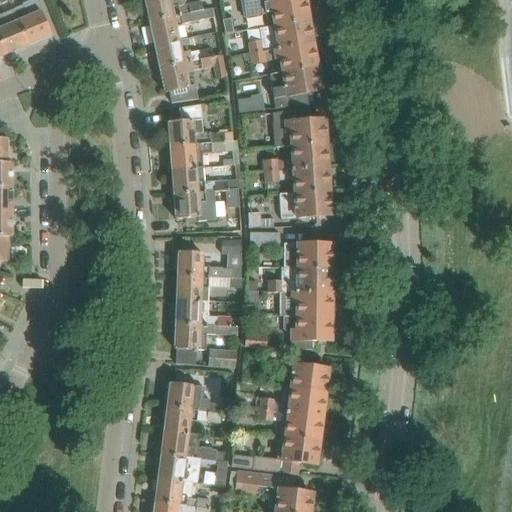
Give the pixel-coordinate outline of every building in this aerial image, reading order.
[(50,36),(34,0),(32,0),(21,5),(22,6),(13,10),(28,45),(50,36)] [(143,0),(149,22),(202,11),(200,2),(184,6),(183,0),(143,0)] [(240,0),(243,17),(266,14),(271,13),(273,28),(308,22),(304,0),(283,0),(282,0),(240,0)] [(0,40),(6,55),(28,45),(13,10),(0,15),(0,40)] [(149,22),(154,46),(178,41),(175,27),(204,20),(202,11),(149,22)] [(231,21),(221,21),(224,36),(232,34),(231,21)] [(271,51),(312,45),(308,22),(273,28),(275,41),(245,46),(247,55),(263,53),(271,51)] [(159,69),(189,63),(199,61),(199,56),(198,53),(187,55),(187,52),(180,53),(178,41),(154,46),(159,69)] [(281,74),(316,68),(312,45),(271,51),(272,61),(279,60),(281,74)] [(219,46),(197,51),(199,56),(199,61),(221,56),(219,46)] [(264,62),(263,53),(247,55),(249,65),(264,62)] [(215,81),(226,79),(221,57),(200,62),(201,70),(212,68),(215,81)] [(189,63),(159,69),(164,94),(168,93),(171,104),(197,100),(194,87),(188,89),(185,74),(191,72),(189,63)] [(281,74),(268,76),(271,103),(274,103),(274,110),(308,106),(306,94),(320,92),(318,81),(321,80),(319,69),(316,69),(316,68),(281,74)] [(238,114),(252,112),(250,100),(237,101),(238,114)] [(169,147),(231,142),(230,133),(209,135),(209,133),(203,134),(200,106),(178,109),(179,122),(167,123),(169,147)] [(325,145),(323,120),(309,121),(309,110),(272,114),(275,149),(291,148),(325,145)] [(231,142),(169,147),(171,171),(202,169),(201,158),(211,157),(211,154),(231,153),(233,166),(238,166),(236,145),(236,142),(231,142)] [(327,169),(325,145),(291,148),(292,161),(286,161),(286,163),(287,172),(327,169)] [(277,162),(262,163),(263,173),(277,173),(277,164),(277,162)] [(0,188),(11,188),(10,164),(6,163),(0,163),(0,188)] [(202,169),(171,171),(173,195),(204,192),(202,169)] [(290,195),(294,195),(328,193),(327,169),(287,172),(288,183),(289,183),(290,195)] [(277,173),(263,173),(264,185),(278,184),(278,182),(277,173)] [(0,213),(11,213),(11,188),(0,188),(0,213)] [(241,199),(240,190),(212,192),(212,198),(216,201),(241,199)] [(214,202),(205,202),(204,192),(173,195),(175,220),(198,218),(198,221),(215,220),(214,202)] [(330,216),(328,193),(294,195),(290,195),(279,196),(281,220),(316,217),(330,216)] [(260,228),(260,212),(248,212),(248,229),(252,229),(252,228),(260,228)] [(0,237),(6,238),(7,238),(11,238),(11,213),(0,213),(0,237)] [(279,234),(249,234),(249,248),(279,248),(279,234)] [(222,254),(242,254),(242,240),(222,240),(222,254)] [(282,267),(282,269),(331,269),(331,245),(283,244),(283,267),(282,267)] [(178,253),(177,277),(207,278),(229,279),(233,279),(233,269),(201,268),(201,254),(178,253)] [(331,293),(331,269),(282,269),(282,281),(268,280),(268,292),(280,293),(331,293)] [(177,277),(176,301),(207,302),(207,287),(207,278),(177,277)] [(229,279),(229,287),(232,288),(245,288),(245,279),(242,279),(233,279),(229,279)] [(246,280),(246,291),(257,291),(257,280),(246,280)] [(280,317),(284,317),(330,317),(331,293),(280,293),(280,317)] [(246,309),(257,309),(257,295),(246,295),(246,309)] [(176,301),(175,325),(230,327),(230,316),(206,315),(207,302),(176,301)] [(290,350),(312,351),(312,342),(330,342),(330,317),(284,317),(284,332),(290,332),(290,350)] [(175,325),(174,350),(176,350),(196,351),(198,351),(198,348),(205,348),(205,334),(229,335),(230,327),(175,325)] [(266,335),(246,334),(245,347),(265,349),(266,335)] [(210,349),(208,367),(234,369),(235,352),(210,349)] [(278,374),(277,389),(285,390),(324,394),(327,370),(288,365),(287,375),(278,374)] [(204,388),(169,384),(166,408),(198,412),(208,413),(221,415),(222,404),(209,403),(210,401),(202,400),(204,388)] [(283,403),(282,413),(321,418),(324,394),(285,390),(283,403)] [(260,401),(259,410),(273,412),(274,402),(260,401)] [(198,412),(166,408),(163,431),(187,434),(189,421),(197,422),(198,412)] [(259,410),(258,419),(272,421),(273,412),(259,410)] [(208,413),(206,423),(220,425),(221,415),(208,413)] [(280,422),(278,437),(318,442),(321,418),(282,413),(280,422)] [(163,431),(160,455),(201,461),(215,462),(218,463),(224,464),(225,452),(216,451),(210,450),(208,448),(201,447),(199,449),(201,436),(187,434),(163,431)] [(232,456),(231,467),(296,475),(297,464),(315,466),(318,442),(278,437),(277,451),(275,462),(232,456)] [(201,461),(160,455),(157,479),(191,484),(192,484),(193,481),(198,482),(201,461)] [(227,464),(218,463),(215,486),(224,487),(227,464)] [(275,500),(274,511),(309,511),(312,494),(290,491),(292,480),(230,472),(227,494),(275,500)] [(191,484),(157,479),(154,503),(184,507),(185,497),(189,498),(191,484)] [(195,498),(194,508),(208,510),(209,500),(195,498)] [(184,507),(154,503),(152,511),(217,511),(208,510),(194,508),(184,507)]
